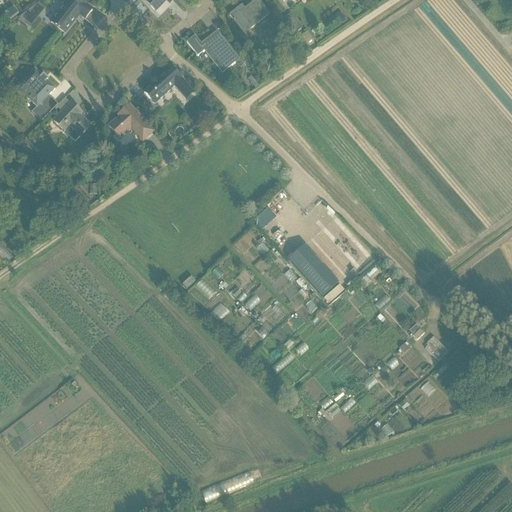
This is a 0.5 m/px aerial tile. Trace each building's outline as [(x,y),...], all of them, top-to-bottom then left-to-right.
[(59,0),(60,0),(65,5),(51,23),(65,34),(75,20),(74,20),(78,15),(85,20),(92,11),(86,7),(87,6),(78,0),(59,0)] [(167,0),(170,0),(173,2),(174,0),(146,0),(145,2),(155,12),(167,0)] [(273,28),(283,20),(267,0),(264,0),(260,3),(257,0),(256,0),(231,20),(243,36),(266,18),(273,28)] [(43,4),(37,12),(45,18),(51,9),(43,4)] [(13,7),(5,13),(11,21),(19,15),(13,7)] [(292,18),(287,22),(296,34),(301,30),(292,18)] [(227,61),(231,67),(239,61),(218,34),(201,48),(193,39),(187,44),(198,57),(207,49),(221,66),(227,61)] [(311,35),(306,39),(312,46),(317,42),(311,35)] [(14,59),(8,64),(13,69),(18,64),(14,59)] [(183,101),(191,94),(170,70),(157,81),(156,79),(146,88),(147,89),(141,95),(152,107),(173,89),(183,101)] [(34,71),(17,89),(37,108),(54,90),(46,82),(46,81),(44,78),(43,79),(34,71)] [(251,78),(248,80),(255,89),(258,87),(251,78)] [(143,97),(137,103),(145,113),(150,109),(145,103),(147,102),(143,97)] [(73,132),(69,137),(75,143),(91,127),(80,117),(82,114),(71,103),(53,122),(64,132),(69,128),(73,132)] [(120,117),(108,127),(120,141),(130,132),(131,131),(142,143),(154,133),(130,106),(123,112),(126,115),(121,119),(120,117)] [(171,130),(167,133),(172,139),(176,136),(171,130)] [(25,141),(19,147),(25,152),(31,146),(25,141)] [(262,251),(268,257),(273,253),(267,246),(262,251)] [(304,247),(288,261),(322,299),(338,284),(304,247)] [(7,252),(4,255),(9,261),(13,258),(7,252)] [(300,279),(296,283),(300,288),(305,284),(300,279)] [(191,293),(199,285),(195,280),(186,288),(191,293)] [(236,289),(231,294),(236,299),(241,294),(236,289)] [(293,301),(297,306),(298,305),(300,308),(310,301),(303,290),(297,294),(299,297),(293,301)] [(364,309),(370,303),(362,294),(356,299),(364,309)] [(332,310),(341,303),(338,298),(329,305),(332,310)] [(389,298),(380,306),(385,312),(394,304),(389,298)] [(401,327),(410,319),(404,313),(395,320),(401,327)] [(247,333),(256,325),(251,319),(242,327),(247,333)] [(416,326),(411,330),(414,334),(419,329),(416,326)] [(417,341),(424,335),(420,331),(413,337),(417,341)] [(447,353),(444,350),(440,345),(433,339),(427,345),(428,346),(425,350),(437,362),(447,353)] [(304,358),(312,351),(306,344),(298,351),(304,358)] [(405,344),(399,349),(403,354),(408,349),(405,344)] [(383,365),(379,368),(384,374),(388,370),(383,365)] [(372,392),(381,384),(374,377),(366,385),(372,392)] [(420,410),(429,403),(423,396),(414,403),(420,410)] [(322,405),(327,413),(337,406),(332,398),(322,405)] [(405,400),(398,406),(401,409),(408,403),(405,400)] [(357,402),(346,410),(351,417),(362,409),(357,402)] [(320,419),(326,416),(323,410),(317,413),(320,419)] [(391,426),(385,430),(390,439),(396,435),(391,426)]
